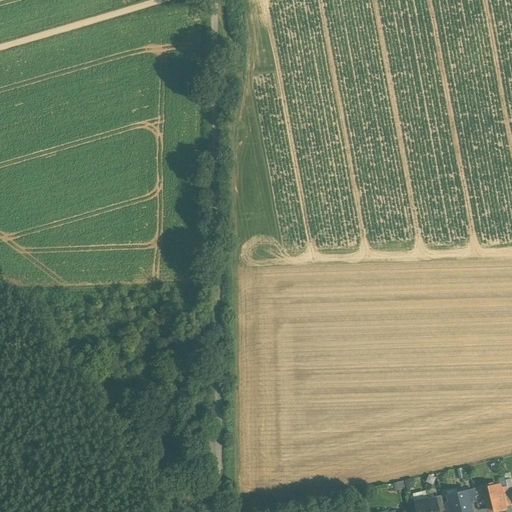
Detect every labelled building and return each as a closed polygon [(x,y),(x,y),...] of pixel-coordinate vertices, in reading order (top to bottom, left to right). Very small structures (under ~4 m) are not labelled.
[(413,480),(393,481),(394,489),(414,487),(413,480)] [(500,485),(492,487),(492,485),(482,487),(488,511),(494,509),(494,511),(505,509),(505,507),(502,496),(500,489),(500,485)] [(507,487),(500,489),(502,496),(508,494),(507,487)] [(473,490),(467,492),(470,503),(476,502),(473,490)] [(457,497),(448,499),(449,502),(451,511),(471,511),(470,503),(467,492),(457,494),(457,497)] [(508,494),(502,496),(505,507),(511,505),(508,494)] [(441,496),(434,498),(435,499),(438,511),(440,511),(444,511),(443,504),(441,496)] [(427,499),(414,502),(416,511),(438,511),(435,499),(428,501),(427,499)] [(451,511),(449,502),(443,504),(444,511),(451,511)]
